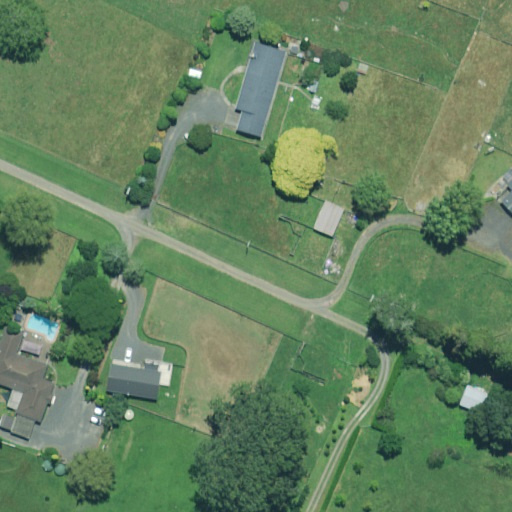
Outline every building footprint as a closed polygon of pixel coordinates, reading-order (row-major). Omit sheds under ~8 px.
[(288,53),(257,44),(237,110),(244,112),(238,131),(263,139),(288,53)] [(511,184),(509,187),(511,189),(511,192),(502,202),(511,212),(511,184)] [(346,210),(327,202),(315,230),(334,238),(346,210)] [(44,337),(9,324),(0,350),(0,384),(15,390),(9,408),(20,412),(13,434),(31,440),(38,421),(43,423),(56,385),(45,381),(50,366),(35,361),(44,337)] [(489,395),(468,387),(461,407),(481,414),(489,395)]
